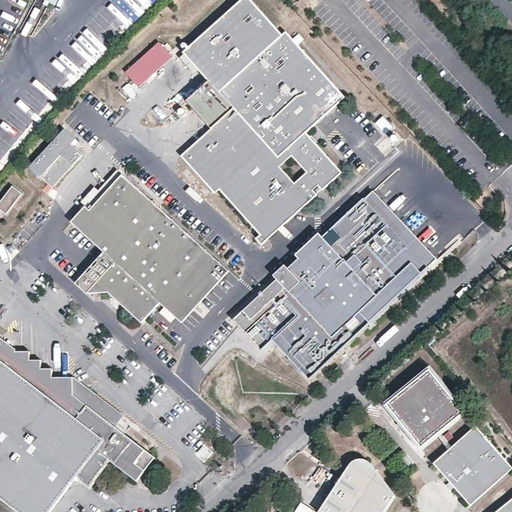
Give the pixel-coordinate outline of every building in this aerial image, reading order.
[(180,156),(215,194),(219,191),(260,236),(256,239),(262,245),(268,240),(263,235),(283,216),(288,221),(317,195),(313,191),(318,187),(322,191),(342,173),(306,133),(345,97),(286,32),(282,35),(249,0),(241,0),(182,53),(193,65),(208,81),(185,102),(211,129),(207,132),(212,137),(195,152),(190,147),(180,156)] [(162,67),(151,55),(161,46),(158,43),(125,74),(138,89),(162,67)] [(173,58),(161,46),(151,55),(162,67),(173,58)] [(383,115),(374,121),(384,134),(392,128),(383,115)] [(71,143),(76,138),(65,127),(30,165),(53,186),(83,154),(71,143)] [(392,130),(375,145),(384,155),(401,139),(392,130)] [(121,175),(117,171),(84,205),(85,207),(89,210),(121,175)] [(228,272),(121,175),(89,210),(85,207),(71,223),(103,253),(76,283),(88,295),(108,293),(113,298),(119,298),(144,320),(159,304),(181,323),(228,272)] [(22,194),(12,186),(0,201),(0,209),(6,215),(22,194)] [(436,259),(374,190),(289,268),(284,263),(273,273),(276,277),(232,317),(260,347),(271,337),(307,377),(436,259)] [(288,221),(283,216),(263,235),(268,240),(288,221)] [(141,324),(144,320),(119,298),(113,298),(141,324)] [(15,349),(0,337),(0,498),(18,511),(35,511),(67,470),(77,478),(83,482),(85,480),(89,483),(88,486),(91,488),(112,461),(134,478),(142,468),(140,465),(150,452),(117,427),(90,406),(98,394),(76,377),(55,378),(54,370),(44,370),(43,361),(32,361),(31,352),(16,353),(15,349)] [(66,369),(69,355),(63,354),(60,368),(66,369)] [(423,448),(467,412),(432,369),(388,405),(423,448)] [(127,415),(98,394),(90,406),(117,427),(127,415)] [(511,469),(511,465),(476,426),(434,464),(472,506),(511,469)] [(157,457),(150,452),(140,465),(142,468),(134,478),(139,482),(157,457)] [(320,511),(387,511),(398,496),(374,464),(371,461),(368,459),(364,459),(362,458),(359,459),(355,462),(350,468),(320,511)] [(52,511),(77,478),(67,470),(35,511),(52,511)] [(511,511),(511,500),(496,511),(511,511)]
